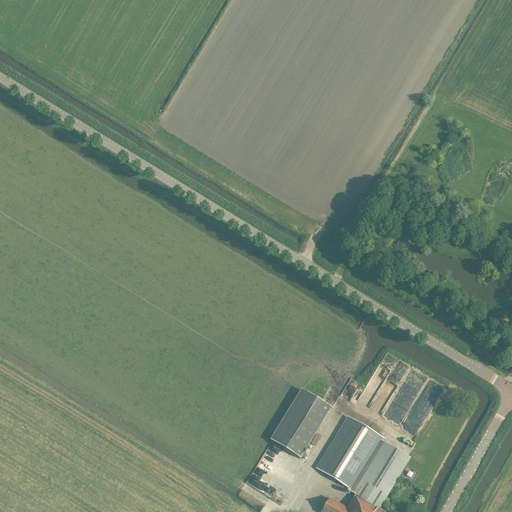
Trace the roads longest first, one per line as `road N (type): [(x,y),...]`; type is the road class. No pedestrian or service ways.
road 1 (unclassified): [(511,391),(0,76)]
road 2 (tertiary): [(446,511),(511,394)]
